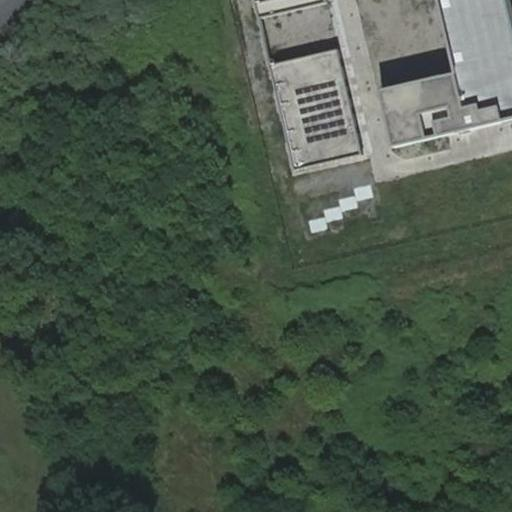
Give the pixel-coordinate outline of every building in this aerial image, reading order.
[(328,0),(253,0),(258,20),(329,3),(328,0)] [(511,12),(509,0),(438,0),(456,75),(381,92),(394,148),(511,120),(511,12)] [(372,33),(386,26),(377,9),(363,16),(372,33)] [(338,50),(270,66),(295,171),(363,155),(338,50)] [(511,151),(474,159),(481,195),(511,189),(511,151)]
